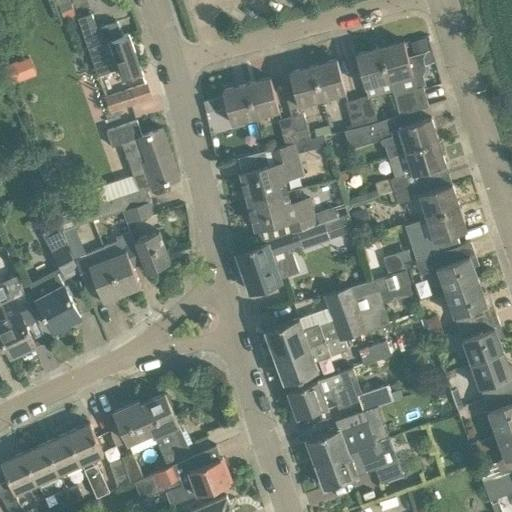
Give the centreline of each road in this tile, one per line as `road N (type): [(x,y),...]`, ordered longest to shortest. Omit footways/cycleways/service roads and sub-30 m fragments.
road 1 (residential): [(172,66),(426,0)]
road 2 (residential): [(511,224),(442,0)]
road 3 (residential): [(222,278),(172,66)]
road 4 (residential): [(291,511),(236,337)]
road 5 (residential): [(0,421),(120,363)]
road 6 (residential): [(222,278),(120,363)]
